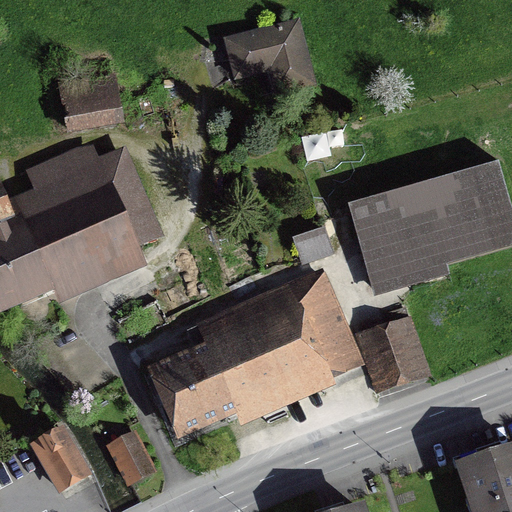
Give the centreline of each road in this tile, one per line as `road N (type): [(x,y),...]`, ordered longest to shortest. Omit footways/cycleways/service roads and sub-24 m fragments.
road 1 (secondary): [(511,383),(201,507)]
road 2 (unknown): [(118,360),(246,289),(318,263),(345,265),(359,302)]
